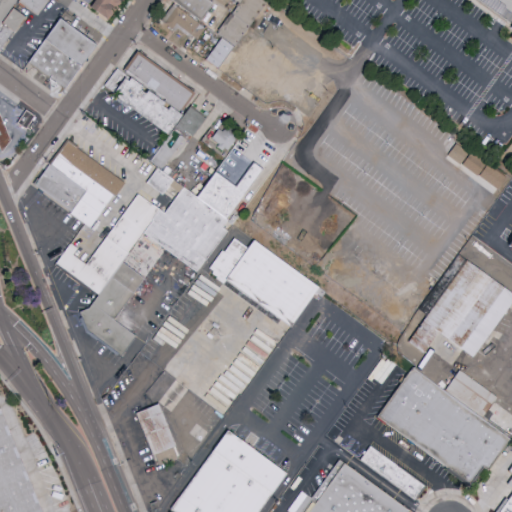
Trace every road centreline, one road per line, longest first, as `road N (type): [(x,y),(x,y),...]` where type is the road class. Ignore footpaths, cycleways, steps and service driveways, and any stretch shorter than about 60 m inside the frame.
road 1 (residential): [(3,197),(147,0)]
road 2 (residential): [(128,26),(278,132)]
road 3 (secondary): [(76,380),(29,262)]
